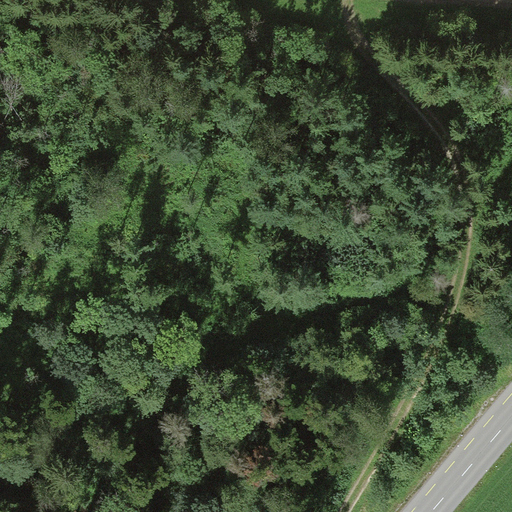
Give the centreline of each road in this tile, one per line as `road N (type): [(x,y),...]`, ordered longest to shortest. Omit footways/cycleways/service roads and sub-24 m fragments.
road 1 (track): [(344,0),(349,33),(446,146),(457,203),(449,300),(426,363),(345,511)]
road 2 (secondary): [(430,511),(511,417)]
